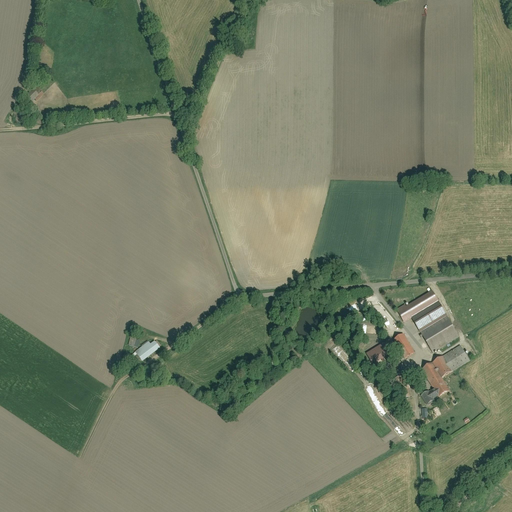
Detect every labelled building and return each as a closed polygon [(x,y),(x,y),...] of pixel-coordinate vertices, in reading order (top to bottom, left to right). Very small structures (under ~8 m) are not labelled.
[(25,98),(32,105),(41,96),(34,89),(25,98)] [(447,316),(419,331),(432,354),(459,340),(447,316)] [(406,334),(394,341),(406,360),(417,354),(406,334)] [(131,338),(130,346),(136,348),(138,339),(131,338)] [(148,342),(135,352),(143,363),(161,348),(155,342),(151,345),(148,342)] [(461,347),(435,364),(444,378),(470,362),(461,347)] [(432,363),(421,371),(436,393),(432,395),(428,390),(420,395),(428,407),(436,402),(434,399),(438,397),(440,399),(451,391),(432,363)] [(405,377),(393,381),(400,400),(411,396),(405,377)]
